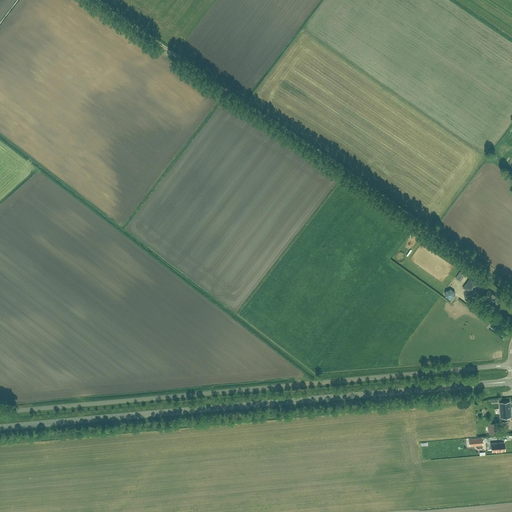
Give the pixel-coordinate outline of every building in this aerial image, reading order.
[(471,277),(463,288),(470,293),(478,282),(471,277)] [(500,298),(488,290),(483,297),(489,301),(488,301),(495,306),(500,298)] [(499,402),(500,409),(501,418),(511,417),(510,411),(511,410),(511,407),(510,406),(509,402),(499,402)] [(496,434),(495,426),(495,423),(488,424),(488,427),(489,434),(496,434)] [(493,452),(504,451),(504,442),(492,443),(493,452)]
